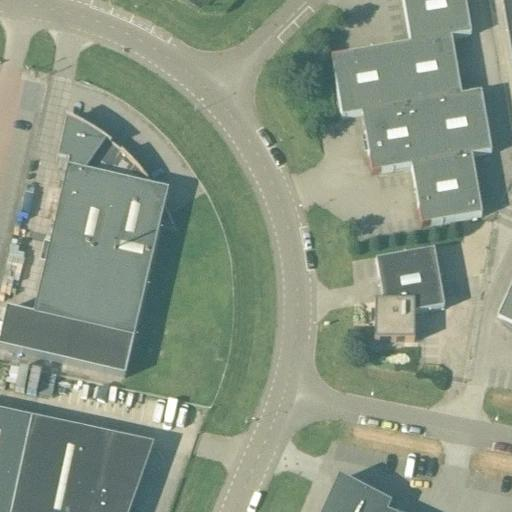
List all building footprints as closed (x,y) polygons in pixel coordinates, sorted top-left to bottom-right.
[(462,100),(452,42),(471,39),(464,0),(402,0),(410,48),(332,61),(342,122),(362,118),(372,178),(412,171),(422,230),(482,220),(472,161),(492,157),(481,96),(462,100)] [(511,0),(500,0),(511,65),(511,0)] [(7,313),(0,342),(0,349),(126,379),(161,228),(172,230),(173,232),(174,231),(165,211),(169,194),(154,191),(150,187),(147,182),(144,178),(140,174),(137,170),(133,166),(129,163),(126,159),(122,156),(118,152),(113,149),(109,146),(105,143),(100,140),(96,137),(91,134),(87,132),(82,129),(77,127),(72,125),(68,123),(58,162),(70,165),(51,247),(34,319),(7,313)] [(375,305),(375,345),(415,345),(415,318),(445,312),(434,253),(375,264),(383,305),(375,305)] [(511,288),(497,321),(504,324),(511,331),(511,288)] [(154,449),(32,422),(0,415),(0,511),(134,511),(132,511),(154,449)] [(388,511),(391,507),(338,483),(324,511),(388,511)]
